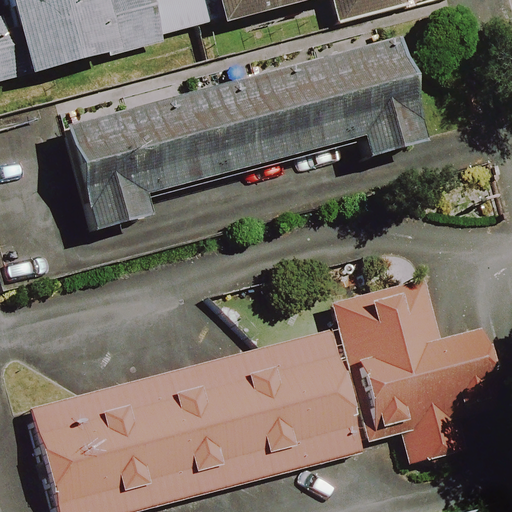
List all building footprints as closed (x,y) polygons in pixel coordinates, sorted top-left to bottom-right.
[(105,62),(88,0),(0,0),(0,9),(4,27),(0,27),(0,32),(12,85),(105,62)] [(88,0),(105,62),(212,35),(201,0),(88,0)] [(201,0),(212,35),(320,8),(326,32),(370,21),(364,0),(201,0)] [(355,30),(29,113),(52,201),(377,118),(355,30)] [(0,88),(12,85),(0,32),(0,88)] [(418,279),(326,303),(363,442),(397,433),(405,465),(465,450),(456,417),(492,408),(471,327),(433,337),(418,279)] [(327,333),(27,410),(54,511),(130,511),(358,453),(327,333)]
